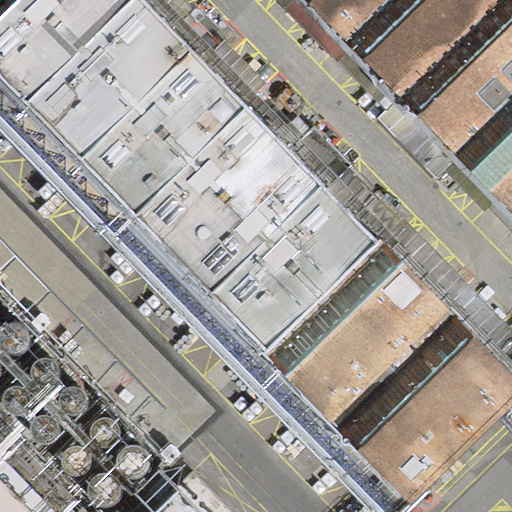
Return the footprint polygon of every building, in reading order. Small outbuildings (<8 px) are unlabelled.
[(511,400),(511,359),(158,0),(23,0),(0,24),(0,67),(410,498),(511,400)] [(511,0),(307,0),(511,209),(511,0)] [(15,311),(8,313),(4,317),(3,320),(1,325),(2,329),(3,333),(5,337),(9,339),(16,341),(23,340),(29,335),(31,329),(31,324),(30,320),(27,316),(24,313),(19,311),(15,311)] [(49,347),(42,349),(38,353),(37,356),(35,360),(35,365),(37,369),(39,373),(43,375),(50,377),(56,376),(63,371),(65,365),(65,360),(64,356),(61,352),(58,349),(53,347),(49,347)] [(76,373),(70,376),(66,379),(64,382),(63,387),(63,391),(64,395),(67,399),(71,402),(78,404),(84,402),(90,397),(93,391),(93,386),(92,383),(89,378),(85,375),(81,374),(76,373)] [(16,374),(10,376),(6,380),(4,383),(3,388),(3,392),(4,396),(7,400),(10,403),(18,404),(24,403),(30,398),(33,392),(33,387),(32,383),(29,379),(25,376),(20,374),(16,374)] [(45,402),(39,404),(35,408),(33,411),(32,415),(32,420),(34,424),(36,428),(40,430),(47,432),(53,431),(59,426),(62,420),(62,415),(61,411),(58,407),(55,404),(50,402),(45,402)] [(107,412),(101,414),(97,417),(95,421),(94,425),(94,430),(95,434),(98,437),(101,440),(109,442),(115,441),(121,436),(124,429),(124,424),(123,421),(119,416),(116,414),(111,412),(107,412)] [(135,438),(129,441),(125,444),(123,447),(122,452),(122,456),(123,461),(126,464),(130,467),(137,469),(143,467),(149,462),(152,456),(152,451),(151,448),(148,443),(144,440),(140,439),(135,438)] [(77,439),(71,441),(67,445),(65,448),(64,453),(64,457),(65,461),(68,465),(71,468),(79,469),(85,468),(91,463),(94,457),(94,452),(93,448),(90,444),(86,441),(81,439),(77,439)] [(43,511),(0,468),(0,511),(43,511)] [(106,469),(100,471),(96,474),(94,478),(93,482),(93,487),(94,491),(97,494),(100,497),(108,499),(114,498),(120,493),(123,486),(123,482),(122,478),(119,473),(115,471),(111,469),(106,469)] [(151,511),(214,511),(185,480),(151,511)]
